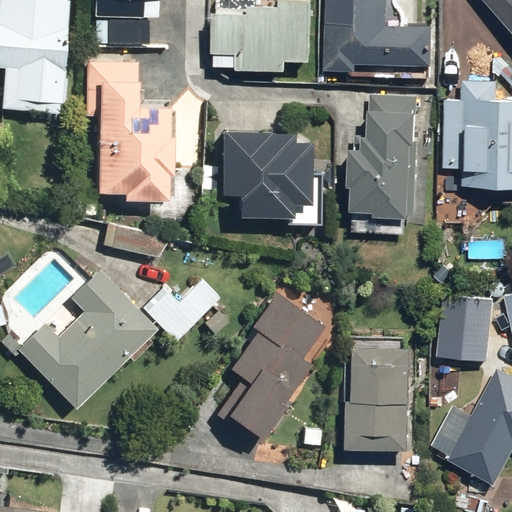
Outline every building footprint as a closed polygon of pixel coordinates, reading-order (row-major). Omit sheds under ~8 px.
[(0,0),(0,68),(2,69),(0,94),(0,109),(63,113),(69,0),(0,0)] [(87,0),(87,16),(156,17),(156,0),(87,0)] [(278,0),(278,4),(255,2),(254,0),(215,0),(211,62),(237,64),(237,68),(286,71),(287,58),(308,60),(312,0),(278,0)] [(385,0),(325,0),(323,68),(358,70),(358,61),(428,64),(430,23),(385,21),(385,0)] [(511,0),(486,0),(511,28),(511,0)] [(135,61),(83,59),(82,116),(93,116),(92,191),(118,191),(118,200),(165,200),(170,101),(135,100),(135,61)] [(511,99),(496,99),(496,82),(464,81),(464,100),(446,100),(444,167),(460,167),(459,186),(511,187),(511,99)] [(351,208),(354,208),(353,229),(400,231),(400,216),(411,217),(416,94),(372,92),(370,136),(365,135),(365,145),(351,145),(349,186),(352,186),(351,208)] [(291,132),(219,129),(217,167),(201,166),(200,190),(232,191),(231,213),(287,216),(286,223),(316,225),(317,197),(305,196),(308,141),(290,140),(291,132)] [(150,232),(107,221),(103,246),(147,253),(150,232)] [(71,406),(154,326),(95,269),(67,296),(82,311),(57,336),(41,320),(14,346),(71,406)] [(162,286),(141,308),(174,339),(219,292),(201,276),(178,300),(162,286)] [(511,290),(502,293),(511,344),(511,290)] [(323,327),(273,293),(249,325),(255,329),(227,366),(240,376),(217,406),(255,435),(310,361),(302,355),(323,327)] [(409,449),(410,346),(348,345),(346,448),(409,449)] [(511,374),(495,367),(473,413),(451,403),(432,441),(451,450),(446,460),(498,485),(511,454),(511,374)]
